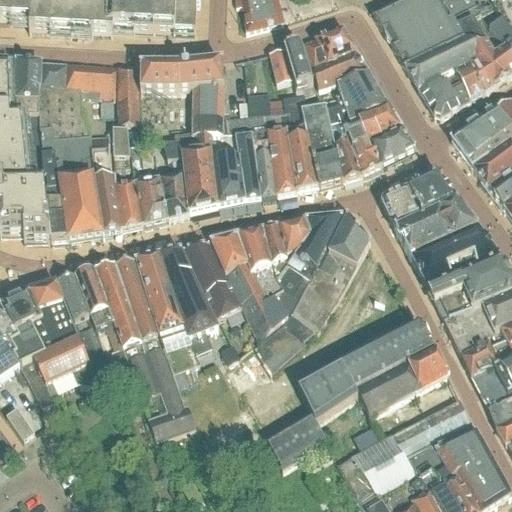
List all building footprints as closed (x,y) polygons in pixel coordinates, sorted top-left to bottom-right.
[(0,0),(0,30),(30,32),(29,40),(99,43),(112,43),(112,39),(194,43),(196,0),(134,0),(134,7),(107,6),(107,8),(101,7),(94,7),(93,0),(0,0)] [(234,0),(235,14),(242,14),(246,41),(283,31),(275,0),(234,0)] [(403,0),(370,18),(404,77),(462,47),(454,34),(468,27),(472,32),(474,30),(473,27),(480,22),(468,0),(403,0)] [(511,0),(502,0),(491,10),(502,26),(511,39),(511,0)] [(503,57),(502,57),(511,70),(511,39),(502,26),(489,35),(503,57)] [(457,80),(467,75),(474,70),(471,63),(484,48),(474,30),(472,32),(468,27),(454,34),(462,47),(404,77),(405,79),(419,100),(420,101),(457,80)] [(344,39),(316,50),(327,70),(354,58),(344,39)] [(486,50),(484,48),(471,63),(474,70),(467,75),(482,105),(484,104),(511,84),(511,70),(502,57),(493,62),(487,50),(486,50)] [(306,54),(303,55),(312,78),(327,70),(316,50),(306,54)] [(303,55),(301,56),(301,55),(285,60),(293,89),(293,91),(299,106),(304,105),(315,103),(313,93),(316,93),(317,99),(319,98),(312,78),(303,55)] [(355,60),(354,58),(327,70),(312,78),(319,98),(337,94),(338,97),(341,95),(340,92),(366,79),(355,60)] [(277,94),(285,92),(293,89),(285,60),(269,64),(277,94)] [(22,71),(0,69),(0,122),(19,122),(18,107),(20,107),(22,71)] [(41,72),(22,71),(20,107),(18,107),(19,122),(40,121),(42,121),(41,72)] [(81,106),(84,106),(83,102),(83,98),(67,97),(66,74),(41,72),(42,121),(40,121),(41,136),(45,163),(54,162),(59,162),(68,252),(103,245),(95,192),(91,161),(94,161),(92,146),(90,146),(89,133),(85,132),(85,118),(81,118),(81,106)] [(140,102),(179,102),(192,101),(191,127),(222,125),(223,97),(222,72),(179,77),(140,78),(140,102)] [(66,73),(66,74),(67,97),(83,98),(82,74),(66,73)] [(115,76),(82,74),(83,98),(83,102),(84,106),(99,107),(115,108),(115,76)] [(469,112),(482,105),(467,75),(457,80),(460,85),(457,87),(469,112)] [(118,77),(118,134),(139,134),(138,77),(118,77)] [(387,116),(366,79),(340,92),(341,95),(338,97),(340,105),(336,107),(337,109),(338,108),(344,136),(387,116)] [(441,128),(469,112),(457,87),(460,85),(457,80),(420,101),(435,126),(441,128)] [(340,105),(338,97),(337,94),(319,98),(317,99),(316,93),(313,93),(315,103),(304,105),(306,118),(323,114),(325,114),(326,119),(339,116),(337,109),(336,107),(340,105)] [(250,128),(264,126),(284,123),(282,107),(269,108),(269,101),(248,103),(250,128)] [(299,106),(282,107),(284,123),(290,122),(293,139),(290,139),(301,202),(318,198),(318,199),(320,199),(309,136),(304,137),(301,120),(306,119),(306,118),(304,105),(299,106)] [(511,107),(496,119),(511,141),(511,107)] [(362,187),(363,186),(350,158),(340,138),(344,137),(344,136),(338,108),(337,109),(339,116),(326,119),(325,114),(323,114),(342,193),(362,187)] [(320,199),(342,193),(323,114),(306,118),(306,119),(301,120),(304,137),(309,136),(320,199)] [(388,117),(387,116),(344,136),(344,137),(340,138),(350,158),(367,150),(370,156),(372,155),(388,148),(387,145),(402,139),(388,117)] [(511,141),(496,119),(451,149),(473,178),(511,155),(511,141)] [(0,192),(18,192),(43,191),(41,164),(45,163),(41,136),(40,121),(19,122),(0,122),(0,192)] [(296,203),(301,202),(290,139),(293,139),(290,122),(284,123),(264,126),(266,142),(276,207),(296,202),(296,203)] [(167,170),(172,169),(174,182),(184,181),(189,225),(217,218),(219,218),(210,142),(221,141),(221,131),(222,125),(191,127),(191,143),(173,145),(174,151),(163,152),(167,170)] [(250,128),(248,128),(247,128),(247,135),(233,136),(245,212),(260,210),(252,154),(255,154),(253,144),(266,142),(264,126),(250,128)] [(247,128),(221,131),(221,141),(210,142),(219,218),(245,212),(233,136),(247,135),(247,128)] [(113,144),(92,146),(94,161),(91,161),(95,192),(103,245),(121,242),(123,241),(118,199),(114,169),(115,138),(113,138),(113,144)] [(127,138),(115,138),(114,169),(118,199),(123,241),(142,237),(128,179),(130,179),(130,169),(128,139),(127,139),(127,138)] [(134,139),(128,139),(130,169),(130,179),(128,179),(142,237),(166,231),(157,188),(144,191),(141,160),(136,157),(134,139)] [(412,158),(402,139),(387,145),(388,148),(372,155),(381,177),(411,164),(412,158)] [(260,210),(276,207),(266,142),(253,144),(255,154),(252,154),(260,210)] [(363,186),(381,177),(372,155),(370,156),(367,150),(350,158),(363,186)] [(511,155),(473,178),(489,199),(503,219),(511,212),(511,155)] [(52,252),(68,252),(59,162),(54,162),(57,174),(56,175),(58,188),(61,210),(50,210),(52,252)] [(159,187),(157,188),(166,231),(189,225),(184,181),(174,182),(159,185),(159,187)] [(434,186),(408,199),(422,227),(456,210),(438,186),(434,186)] [(50,210),(48,210),(46,190),(43,191),(18,192),(20,243),(23,243),(23,251),(50,250),(50,252),(52,252),(50,210)] [(0,244),(20,243),(18,192),(0,192),(0,244)] [(383,215),(395,240),(422,227),(408,199),(384,209),(383,215)] [(395,240),(411,268),(477,237),(457,210),(456,210),(422,227),(395,240)] [(511,212),(503,219),(511,230),(511,212)] [(315,284),(328,261),(323,258),(341,225),(303,229),(312,243),(293,268),(289,273),(309,288),(311,283),(315,284)] [(303,229),(276,236),(293,268),(312,243),(303,229)] [(276,236),(261,239),(279,286),(293,268),(276,236)] [(477,237),(411,268),(428,300),(476,278),(499,267),(477,237)] [(237,245),(249,279),(251,279),(269,308),(274,305),(287,326),(288,327),(291,323),(309,288),(289,273),(279,286),(261,239),(237,245)] [(237,245),(210,252),(226,285),(241,317),(258,350),(287,326),(274,305),(269,308),(251,279),(249,279),(237,245)] [(209,253),(182,259),(214,339),(219,337),(216,329),(241,317),(226,285),(224,286),(209,253)] [(212,357),(206,342),(214,339),(182,259),(158,265),(184,335),(196,364),(212,357)] [(199,371),(196,364),(184,335),(158,265),(134,271),(165,353),(176,382),(182,396),(190,391),(185,377),(199,371)] [(511,301),(511,285),(499,267),(476,278),(428,300),(434,311),(435,311),(444,331),(470,320),(511,301)] [(184,415),(180,401),(179,399),(182,396),(176,382),(165,353),(134,271),(116,275),(159,400),(160,400),(167,419),(147,427),(156,450),(195,436),(187,414),(184,415)] [(122,358),(141,408),(157,402),(156,401),(159,400),(116,275),(94,281),(113,332),(122,358)] [(97,339),(106,335),(115,360),(122,358),(113,332),(94,281),(75,286),(97,338),(97,339)] [(54,410),(52,405),(57,402),(77,392),(77,393),(96,395),(114,388),(96,339),(97,339),(97,338),(75,286),(58,291),(65,309),(64,310),(74,331),(89,325),(90,325),(93,332),(77,338),(89,369),(88,369),(77,345),(76,345),(61,310),(63,310),(55,291),(28,300),(41,327),(29,332),(43,361),(29,367),(45,395),(49,401),(54,410)] [(20,374),(42,417),(54,410),(49,401),(45,395),(29,367),(43,361),(29,332),(41,327),(28,300),(0,312),(0,314),(17,345),(8,350),(14,360),(11,362),(18,375),(19,374),(19,375),(20,374)] [(511,333),(511,301),(470,320),(444,331),(461,365),(487,352),(484,346),(511,333)] [(0,386),(18,375),(11,362),(14,360),(8,350),(17,345),(0,314),(0,386)] [(273,353),(289,374),(321,350),(305,329),(273,353)] [(511,368),(511,333),(484,346),(487,352),(497,372),(499,375),(511,368)] [(310,423),(265,450),(266,451),(273,464),(282,482),(305,468),(326,455),(327,455),(323,448),(317,435),(358,408),(353,402),(356,401),(432,361),(418,334),(297,397),(310,423)] [(461,365),(471,386),(497,372),(487,352),(461,365)] [(231,354),(218,360),(225,375),(238,366),(231,354)] [(356,401),(353,402),(358,408),(368,427),(445,387),(432,361),(356,401)] [(471,386),(489,420),(511,407),(511,368),(499,375),(497,372),(471,386)] [(511,407),(489,420),(490,420),(489,421),(495,437),(511,428),(511,407)] [(380,449),(355,463),(382,511),(435,511),(432,505),(431,504),(422,487),(421,485),(411,467),(436,453),(471,435),(470,433),(459,409),(386,447),(380,450),(380,449)] [(22,421),(41,443),(54,433),(35,410),(22,421)] [(17,419),(6,426),(23,451),(34,443),(17,419)] [(511,428),(495,437),(496,438),(506,453),(506,454),(511,451),(511,428)] [(471,435),(436,453),(446,472),(454,486),(458,484),(461,489),(474,511),(499,511),(511,505),(471,435)] [(436,453),(411,467),(421,485),(422,487),(436,478),(438,482),(447,498),(454,511),(474,511),(461,489),(458,484),(454,486),(446,472),(436,453)] [(338,473),(336,475),(349,496),(354,501),(359,511),(382,511),(355,463),(338,473)] [(436,478),(422,487),(431,504),(432,505),(435,511),(454,511),(447,498),(438,482),(436,478)]
